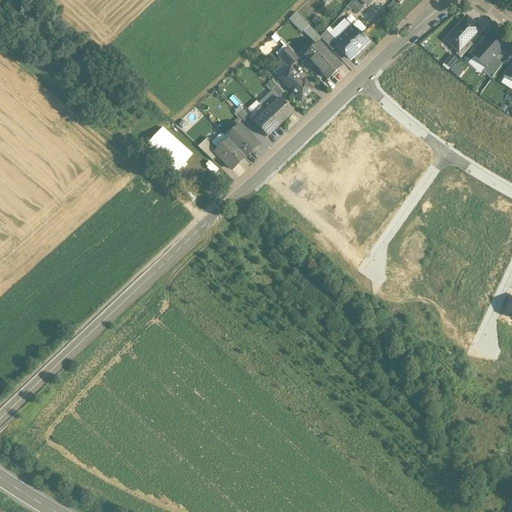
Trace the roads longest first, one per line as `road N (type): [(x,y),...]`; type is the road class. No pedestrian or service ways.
road 1 (unclassified): [(361,81),(0,422)]
road 2 (track): [(204,225),(0,41)]
road 3 (residential): [(445,151),(370,265)]
